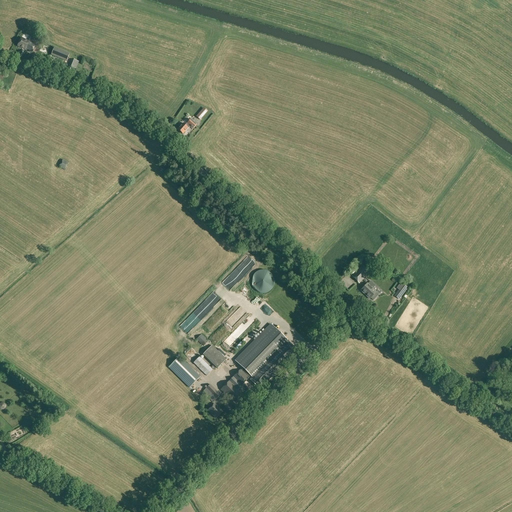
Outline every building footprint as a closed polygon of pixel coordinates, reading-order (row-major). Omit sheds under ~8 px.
[(16,45),(28,51),(32,52),(33,49),(32,49),(34,46),(27,42),(27,41),(20,38),(16,45)] [(51,55),(66,61),(69,54),(54,47),(51,55)] [(75,59),(71,66),(75,70),(80,63),(75,59)] [(196,117),(200,120),(207,113),(203,110),(196,117)] [(177,129),(182,134),(184,132),(185,132),(190,126),(193,129),(197,125),(191,119),(185,126),(183,124),(177,129)] [(58,167),(64,170),(69,163),(63,159),(58,167)] [(245,264),(251,272),(257,267),(251,259),(245,264)] [(351,276),(359,284),(370,273),(362,265),(351,276)] [(367,284),(361,290),(369,299),(370,298),(373,301),(379,295),(376,292),(372,289),(375,286),(370,281),(368,284),(367,284)] [(394,296),(399,299),(407,287),(403,283),(394,296)] [(202,321),(195,314),(181,327),(188,335),(202,321)] [(220,390),(227,397),(229,396),(235,402),(242,395),(237,390),(249,378),(261,389),(298,351),(271,324),(236,360),(243,368),(220,390)] [(197,340),(203,347),(208,342),(205,339),(206,339),(201,335),(197,340)] [(214,344),(219,338),(215,335),(210,341),(214,344)] [(202,354),(217,369),(226,359),(212,345),(202,354)] [(193,363),(206,376),(213,369),(199,356),(193,363)] [(168,367),(189,388),(200,377),(179,357),(168,367)] [(202,392),(213,403),(220,395),(210,384),(202,392)] [(207,410),(216,418),(222,411),(214,403),(207,410)]
